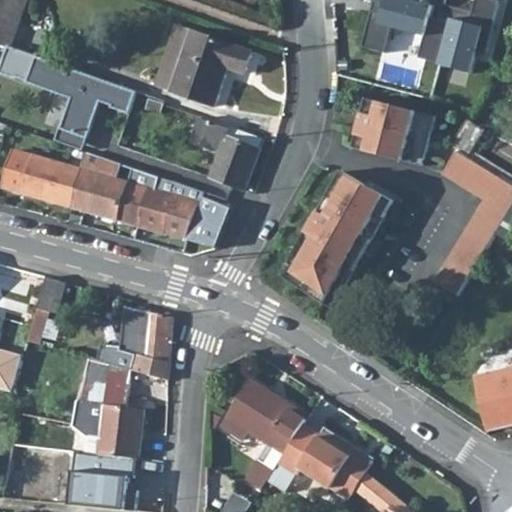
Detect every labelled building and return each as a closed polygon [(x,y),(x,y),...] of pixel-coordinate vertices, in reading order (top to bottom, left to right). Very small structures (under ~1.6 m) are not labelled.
[(28,0),(0,0),(0,41),(10,45),(13,46),(28,0)] [(362,45),(381,50),(390,24),(422,34),(430,5),(421,3),(422,0),(368,0),(373,1),(362,45)] [(474,0),(469,24),(449,20),(437,66),(470,74),(474,57),(489,60),(501,1),(494,0),(474,0)] [(173,91),(217,106),(230,68),(247,74),(254,52),(179,26),(158,85),(173,90),(173,91)] [(13,46),(10,45),(0,72),(0,74),(16,81),(17,79),(72,99),(61,130),(88,139),(102,100),(113,104),(112,106),(131,112),(138,91),(13,46)] [(437,116),(369,98),(357,147),(424,164),(437,116)] [(266,139),(231,126),(201,116),(193,140),(221,150),(207,188),(241,201),(266,139)] [(487,131),(470,119),(452,145),(470,157),(487,131)] [(88,139),(61,130),(57,141),(84,150),(88,139)] [(83,168),(15,149),(5,187),(73,206),(83,168)] [(122,163),(88,151),(83,168),(73,206),(139,225),(150,187),(157,189),(160,177),(133,167),(128,181),(117,178),(122,163)] [(511,176),(490,163),(487,168),(511,183),(511,176)] [(396,199),(344,169),(285,273),(334,308),(396,199)] [(181,184),(160,177),(157,189),(150,187),(139,225),(165,232),(180,188),(181,184)] [(204,196),(180,188),(165,232),(187,238),(204,196)] [(233,207),(204,196),(187,238),(218,247),(233,207)] [(69,282),(49,277),(41,304),(52,307),(60,310),(69,282)] [(132,369),(169,379),(171,362),(175,316),(138,311),(127,309),(120,352),(130,353),(126,367),(132,369)] [(357,357),(361,351),(350,343),(346,349),(357,357)] [(0,386),(12,390),(22,355),(0,348),(0,386)] [(114,363),(88,355),(88,356),(79,400),(94,401),(88,451),(141,458),(145,408),(128,406),(132,369),(126,367),(123,366),(114,363)] [(511,368),(478,376),(490,430),(511,425),(511,368)] [(295,406),(252,379),(223,425),(246,440),(252,431),(271,444),(248,480),(264,490),(281,463),(306,424),(309,420),(292,410),(295,406)] [(323,434),(306,424),(281,463),(299,475),(303,468),(352,499),(358,490),(369,473),(376,462),(356,449),(352,455),(322,437),(324,435),(323,434)] [(358,446),(328,427),(323,434),(324,435),(322,437),(352,455),(356,449),(358,446)] [(41,461),(12,458),(9,471),(34,474),(39,475),(41,461)] [(34,474),(9,471),(5,498),(31,500),(34,474)] [(358,490),(370,501),(384,485),(369,473),(358,490)] [(416,511),(384,485),(370,501),(384,511),(416,511)] [(250,511),(256,503),(238,492),(225,511),(250,511)]
